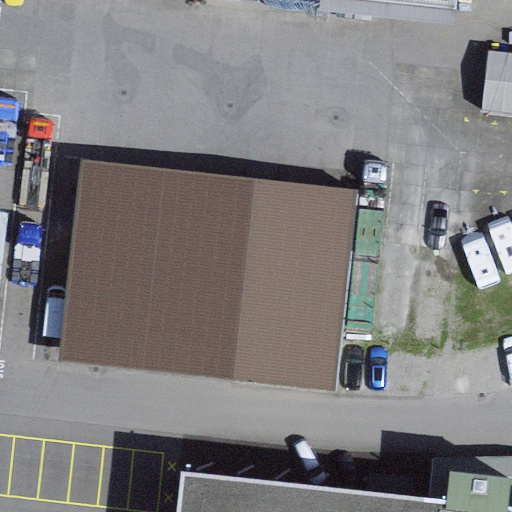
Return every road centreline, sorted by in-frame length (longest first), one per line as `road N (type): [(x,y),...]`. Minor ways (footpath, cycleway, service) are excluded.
road 1 (unknown): [(0,375),(439,433),(511,428)]
road 2 (unknown): [(0,89),(372,120)]
